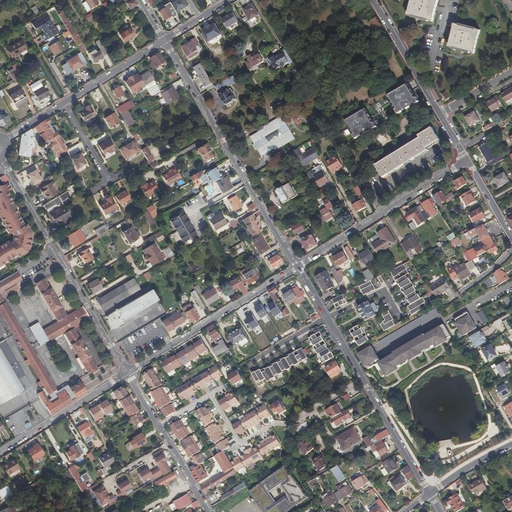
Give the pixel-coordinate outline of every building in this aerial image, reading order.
[(96,0),(84,0),(90,8),(98,3),(96,0)] [(137,4),(134,0),(124,0),(127,4),(129,8),(132,7),(135,5),(137,4)] [(182,0),(176,0),(170,4),(175,12),(186,6),(182,0)] [(377,27),(381,25),(377,18),(376,17),(366,0),(362,0),(374,18),(372,19),(377,27)] [(413,17),(414,17),(429,20),(429,21),(434,22),(435,18),(434,18),(435,10),(437,3),(438,3),(439,0),(412,0),(410,11),(409,12),(408,16),(413,17)] [(244,9),(250,20),(258,14),(253,4),(244,9)] [(165,7),(158,11),(163,20),(170,16),(165,7)] [(60,12),(58,13),(59,15),(62,20),(68,30),(68,31),(70,33),(78,48),(81,51),(81,53),(85,50),(80,42),(73,30),(65,17),(61,10),(59,11),(60,12)] [(227,28),(239,21),(233,12),(229,15),(226,17),(222,19),(227,28)] [(33,22),(36,28),(39,26),(40,29),(43,34),(40,35),(44,41),(58,32),(57,30),(56,31),(54,27),(51,21),(46,14),(33,22)] [(207,28),(202,31),(209,42),(222,34),(216,23),(211,26),(207,28)] [(459,25),(455,23),(454,27),(454,28),(453,33),(451,42),(450,42),(448,47),(453,48),(454,48),(471,52),(471,53),(475,54),(476,50),(475,49),(479,35),(481,35),(482,31),(477,29),(477,30),(460,25),(459,25)] [(123,32),(119,34),(124,41),(134,36),(134,35),(129,28),(126,30),(125,29),(122,30),(123,32)] [(360,29),(346,36),(338,41),(343,49),(364,36),(360,29)] [(391,41),(385,31),(376,36),(382,46),(391,41)] [(192,40),(193,42),(184,47),(190,59),(194,57),(195,59),(201,56),(200,54),(200,53),(198,50),(202,48),(197,39),(196,38),(192,40)] [(22,39),(6,48),(11,57),(15,55),(19,53),(19,52),(27,47),(22,39)] [(58,41),(48,47),(53,55),(63,50),(58,41)] [(108,53),(104,47),(99,50),(98,49),(97,48),(88,53),(93,61),(100,58),(107,54),(108,53)] [(269,59),(276,70),(282,66),(284,66),(285,64),(288,62),(290,65),(293,63),(285,49),(285,48),(281,50),(282,51),(278,53),(279,55),(275,58),(274,56),(269,59)] [(81,53),(81,51),(66,61),(66,62),(61,66),(67,75),(75,70),(87,62),(83,55),(81,53)] [(152,65),(154,65),(155,67),(164,61),(159,52),(150,58),(152,61),(150,62),(152,65)] [(247,58),(249,60),(246,61),(250,69),(264,61),(259,54),(257,55),(255,53),(247,58)] [(12,65),(13,68),(15,71),(18,75),(21,74),(15,64),(12,65)] [(201,64),(195,67),(208,90),(214,86),(201,64)] [(15,71),(13,68),(10,70),(11,72),(10,73),(15,81),(19,78),(18,75),(15,71)] [(149,70),(139,76),(144,83),(145,85),(154,79),(149,70)] [(144,83),(137,72),(133,74),(124,80),(132,94),(136,92),(141,88),(145,86),(145,85),(144,83)] [(218,82),(219,84),(222,82),(229,78),(227,74),(221,77),(222,79),(218,82)] [(222,82),(219,84),(217,85),(215,86),(218,91),(229,85),(229,86),(237,81),(233,75),(229,78),(222,82)] [(272,86),(274,89),(285,82),(283,79),(272,86)] [(29,85),(33,91),(40,88),(40,86),(40,85),(40,83),(39,82),(38,81),(36,81),(29,85)] [(419,100),(408,83),(387,96),(397,113),(419,100)] [(156,84),(148,89),(152,96),(159,91),(160,91),(156,84)] [(40,88),(33,91),(38,100),(48,94),(43,86),(40,88)] [(112,90),(117,98),(122,95),(120,92),(122,90),(120,86),(118,88),(117,87),(116,88),(115,86),(114,87),(115,88),(112,90)] [(173,87),(161,94),(167,104),(171,101),(176,99),(179,97),(173,87)] [(220,94),(227,105),(228,104),(236,100),(232,93),(234,92),(231,88),(220,94)] [(511,99),(511,88),(501,95),(506,103),(511,99)] [(21,89),(9,96),(13,101),(15,101),(18,105),(19,105),(20,105),(21,103),(28,100),(21,89)] [(450,99),(446,93),(442,96),(445,102),(450,99)] [(494,100),(492,101),(487,105),(492,114),(500,109),(500,108),(503,106),(497,96),(494,98),(494,100)] [(120,114),(127,110),(133,107),(131,104),(125,107),(124,105),(118,109),(120,114)] [(95,115),(90,105),(85,107),(86,108),(79,112),(85,121),(95,115)] [(377,125),(366,108),(344,121),(355,139),(377,125)] [(127,110),(120,114),(124,121),(131,117),(127,110)] [(114,113),(106,118),(111,127),(119,122),(114,113)] [(474,113),(465,119),(470,128),(480,122),(474,113)] [(265,128),(250,136),(254,143),(252,144),(255,149),(257,148),(261,156),(274,148),(275,149),(295,138),(282,116),(264,126),(265,128)] [(378,125),(383,121),(379,116),(375,120),(378,125)] [(131,117),(124,121),(128,127),(134,123),(131,117)] [(50,121),(48,118),(43,121),(40,123),(45,131),(50,139),(55,136),(62,149),(64,150),(68,148),(65,142),(63,143),(61,139),(56,131),(55,132),(49,122),(50,121)] [(40,123),(35,126),(40,134),(45,131),(40,123)] [(376,166),(384,178),(428,150),(427,148),(440,140),(432,127),(419,135),(420,137),(376,166)] [(31,129),(22,134),(19,154),(30,156),(31,148),(34,148),(36,137),(35,136),(34,137),(31,129)] [(55,136),(50,139),(49,139),(57,152),(62,149),(55,136)] [(99,144),(104,153),(110,150),(111,151),(115,148),(109,138),(99,144)] [(141,149),(135,140),(120,150),(126,160),(141,149)] [(201,153),(207,164),(215,159),(213,155),(212,155),(210,152),(211,151),(210,148),(209,148),(206,144),(197,149),(200,153),(201,153)] [(146,147),(141,150),(152,168),(158,165),(156,162),(153,163),(151,160),(153,159),(146,147)] [(496,160),(489,147),(481,151),(490,164),(496,160)] [(303,166),(319,157),(314,148),(298,157),(303,166)] [(81,152),(72,158),(77,168),(87,162),(81,152)] [(326,163),(332,172),(343,166),(337,156),(326,163)] [(0,174),(2,177),(0,178),(0,179),(3,184),(6,182),(9,181),(0,166),(0,174)] [(181,177),(175,167),(171,169),(172,170),(169,172),(162,175),(168,185),(181,177)] [(217,167),(204,174),(200,177),(204,183),(207,181),(209,184),(215,181),(216,180),(222,176),(217,167)] [(191,177),(193,181),(200,177),(204,174),(202,171),(191,177)] [(320,187),(329,181),(324,172),(315,177),(320,187)] [(504,173),(495,178),(499,187),(509,181),(504,173)] [(230,183),(225,174),(222,176),(216,180),(220,187),(223,193),(232,187),(230,183)] [(462,177),(454,182),(456,186),(454,188),(456,191),(467,184),(462,177)] [(159,189),(154,180),(148,184),(146,185),(145,184),(141,186),(147,196),(159,189)] [(6,182),(3,184),(2,184),(0,184),(0,220),(1,222),(2,222),(10,234),(11,234),(12,236),(11,241),(8,243),(7,241),(0,245),(0,264),(4,262),(3,261),(15,254),(16,256),(17,256),(25,251),(26,249),(27,249),(31,235),(30,235),(30,232),(25,223),(23,225),(16,212),(17,212),(13,206),(10,199),(6,191),(10,188),(6,182)] [(44,192),(48,198),(58,193),(52,183),(51,182),(40,189),(42,193),(43,192),(44,192)] [(276,190),(284,204),(296,196),(289,183),(276,190)] [(126,190),(116,196),(121,205),(131,199),(126,190)] [(439,205),(446,201),(447,200),(442,191),(434,197),(439,205)] [(470,191),(461,196),(467,207),(476,202),(470,191)] [(43,205),(46,210),(62,200),(59,196),(43,205)] [(235,196),(228,200),(234,211),(242,207),(235,196)] [(118,207),(112,197),(107,200),(108,201),(100,205),(106,214),(118,207)] [(328,207),(324,201),(323,199),(322,197),(318,199),(321,205),(319,207),(321,211),(328,207)] [(434,203),(431,198),(422,204),(427,211),(428,211),(431,215),(436,212),(432,204),(434,203)] [(329,199),(324,201),(328,207),(329,209),(334,206),(329,199)] [(62,200),(46,210),(50,217),(52,216),(57,225),(71,217),(67,208),(62,200)] [(362,200),(353,205),(352,206),(356,213),(357,213),(366,207),(362,200)] [(247,207),(249,211),(256,207),(254,203),(247,207)] [(328,207),(321,211),(325,217),(331,213),(329,209),(328,207)] [(426,222),(421,213),(418,207),(411,211),(412,214),(408,217),(411,221),(414,219),(415,218),(420,226),(426,222)] [(154,208),(149,211),(153,218),(159,216),(154,208)] [(480,209),(470,215),(474,223),(485,217),(480,209)] [(183,213),(170,220),(183,242),(196,234),(183,213)] [(221,217),(222,216),(220,213),(214,216),(215,217),(209,220),(215,230),(226,224),(221,217)] [(258,222),(259,221),(257,217),(256,218),(254,215),(252,215),(244,220),(253,236),(263,231),(260,225),(259,225),(258,222)] [(10,234),(2,222),(0,223),(0,224),(8,235),(10,234)] [(459,222),(453,226),(457,232),(463,228),(459,222)] [(95,230),(98,236),(100,235),(110,229),(106,223),(95,230)] [(301,223),(291,228),(295,235),(305,229),(301,223)] [(471,231),(469,233),(471,238),(478,234),(483,244),(481,245),(466,252),(471,261),(487,253),(488,255),(498,250),(495,244),(494,245),(491,241),(484,225),(471,231)] [(133,226),(123,232),(130,243),(140,238),(133,226)] [(79,228),(68,235),(70,238),(74,244),(74,246),(85,239),(79,228)] [(386,228),(378,233),(381,239),(372,245),(377,253),(395,242),(386,228)] [(147,239),(149,242),(163,234),(162,233),(161,231),(147,239)] [(173,237),(175,242),(180,240),(176,232),(168,236),(169,239),(173,237)] [(449,240),(456,237),(453,232),(447,236),(449,240)] [(252,240),(260,254),(269,249),(264,239),(263,240),(262,238),(263,237),(262,235),(252,240)] [(312,235),(302,241),(308,251),(318,245),(312,235)] [(453,248),(462,244),(459,237),(450,241),(453,248)] [(414,238),(401,246),(408,257),(411,255),(409,251),(410,251),(409,249),(410,248),(412,251),(415,249),(418,255),(422,252),(414,238)] [(147,254),(145,259),(151,260),(150,262),(152,265),(164,258),(155,243),(143,250),(145,253),(146,253),(147,254)] [(348,246),(344,249),(352,262),(356,260),(348,246)] [(83,257),(86,262),(94,258),(88,248),(78,253),(81,258),(83,257)] [(374,259),(368,249),(358,255),(363,265),(374,259)] [(343,252),(333,257),(338,267),(348,262),(343,252)] [(16,256),(15,254),(3,261),(4,262),(4,263),(16,256)] [(128,263),(133,260),(129,254),(124,256),(128,263)] [(276,255),(268,260),(272,268),(281,262),(276,255)] [(464,265),(466,268),(469,272),(475,268),(471,262),(464,265)] [(463,264),(459,267),(460,270),(452,274),(455,279),(457,284),(465,279),(465,277),(467,276),(467,277),(470,276),(466,268),(464,265),(463,264)] [(407,269),(405,265),(391,272),(393,276),(394,276),(395,278),(394,278),(396,282),(399,286),(400,285),(402,289),(401,290),(404,294),(405,294),(407,298),(406,298),(408,302),(409,302),(412,306),(409,308),(410,311),(411,310),(412,312),(411,312),(413,316),(428,308),(426,304),(427,304),(424,299),(422,300),(419,295),(418,296),(416,292),(417,291),(415,287),(414,287),(412,284),(412,283),(410,279),(409,280),(406,276),(409,274),(407,270),(407,269)] [(250,268),(250,270),(242,274),(248,284),(257,278),(251,267),(250,268)] [(443,271),(450,283),(455,279),(452,274),(450,272),(448,268),(443,271)] [(370,282),(371,281),(376,279),(370,269),(364,272),(368,280),(370,282)] [(502,269),(494,274),(500,285),(509,279),(507,275),(506,276),(502,269)] [(15,272),(0,280),(0,292),(16,283),(21,280),(17,271),(15,272)] [(335,287),(326,272),(317,278),(326,292),(335,287)] [(240,273),(237,275),(238,276),(243,284),(246,282),(240,273)] [(243,284),(238,276),(229,282),(232,287),(237,285),(238,287),(243,295),(248,292),(243,284)] [(36,283),(35,283),(42,293),(41,294),(51,311),(57,321),(55,322),(58,328),(47,335),(50,341),(54,339),(57,343),(60,343),(63,342),(62,341),(64,340),(68,346),(70,344),(78,356),(80,361),(81,360),(82,362),(79,363),(82,368),(85,367),(88,373),(96,368),(89,355),(90,355),(80,338),(79,338),(73,328),(89,318),(82,306),(66,315),(60,306),(61,306),(51,288),(50,289),(44,278),(36,283)] [(134,278),(97,300),(103,311),(141,288),(134,278)] [(89,283),(94,292),(103,287),(101,285),(104,283),(102,280),(99,281),(98,279),(89,283)] [(430,287),(435,297),(444,292),(445,293),(450,289),(444,279),(430,287)] [(371,281),(370,282),(367,283),(360,287),(362,291),(364,295),(376,290),(373,284),(373,285),(371,281)] [(203,303),(190,282),(189,283),(190,286),(189,286),(199,305),(203,303)] [(0,301),(3,300),(1,296),(5,293),(6,295),(19,288),(16,283),(0,292),(0,301)] [(151,302),(158,298),(151,285),(143,289),(144,291),(151,302)] [(292,288),(293,290),(283,296),(288,304),(296,298),(300,303),(303,300),(301,297),(303,296),(301,291),(299,292),(295,285),(292,288)] [(275,287),(268,291),(275,302),(278,300),(274,294),(278,292),(275,287)] [(214,288),(202,295),(207,304),(219,297),(214,288)] [(144,291),(138,295),(139,297),(106,316),(113,328),(135,315),(134,313),(151,302),(144,291)] [(337,308),(348,303),(346,299),(344,295),(334,300),(335,304),(337,308)] [(258,298),(252,302),(261,319),(268,315),(258,298)] [(55,389),(29,345),(4,302),(0,304),(0,312),(40,382),(47,393),(55,389)] [(369,302),(358,308),(366,322),(376,316),(375,312),(379,310),(375,303),(371,305),(369,302)] [(189,304),(182,309),(182,310),(190,322),(199,316),(196,312),(193,308),(192,309),(189,304)] [(242,307),(237,310),(243,319),(242,320),(245,325),(256,319),(252,313),(249,315),(246,310),(244,311),(242,307)] [(440,315),(437,309),(378,343),(382,349),(440,315)] [(185,320),(180,311),(168,318),(162,321),(168,331),(173,328),(185,320)] [(386,332),(396,326),(394,321),(395,321),(390,311),(383,315),(387,321),(384,323),(385,324),(382,325),(386,332)] [(485,326),(490,323),(483,311),(477,314),(485,326)] [(468,313),(456,320),(465,336),(477,328),(468,313)] [(37,322),(29,326),(39,344),(48,340),(37,322)] [(55,322),(43,329),(47,335),(58,328),(55,322)] [(215,357),(229,349),(214,325),(208,329),(217,344),(213,346),(212,349),(211,349),(215,357)] [(359,343),(361,347),(370,341),(368,337),(366,332),(364,328),(362,328),(361,325),(351,331),(353,335),(354,335),(356,338),(355,339),(358,343),(359,343)] [(372,347),(360,354),(369,369),(377,365),(384,377),(402,366),(401,364),(433,346),(434,347),(452,337),(445,325),(427,336),(426,334),(395,352),(395,354),(381,362),(372,347)] [(246,337),(241,327),(228,335),(233,344),(246,337)] [(322,365),(335,357),(332,352),(331,352),(328,348),(325,344),(326,343),(322,338),(323,337),(320,333),(317,327),(309,332),(312,338),(307,341),(310,345),(312,348),(311,349),(314,351),(317,355),(318,355),(320,359),(319,360),(322,365)] [(468,338),(474,351),(486,344),(485,341),(486,340),(483,333),(481,334),(480,331),(468,338)] [(3,340),(0,341),(0,403),(17,393),(17,394),(31,387),(3,340)] [(195,350),(196,352),(197,352),(199,354),(206,349),(201,340),(193,345),(194,346),(196,349),(195,350)] [(491,345),(482,350),(489,362),(498,357),(495,352),(494,350),(491,345)] [(192,346),(185,350),(191,361),(198,356),(196,352),(195,350),(196,349),(194,346),(193,347),(192,346)] [(255,378),(259,385),(265,382),(263,378),(267,376),(269,379),(272,377),(272,378),(277,375),(276,374),(280,372),(281,374),(284,372),(283,371),(286,369),(287,370),(291,368),(290,367),(295,365),(295,366),(304,361),(304,360),(309,358),(302,347),(298,349),(297,349),(293,351),(293,352),(289,354),(288,353),(283,356),(284,357),(279,359),(279,358),(274,361),(275,362),(270,364),(270,363),(266,365),(265,365),(262,367),(261,366),(252,371),(255,377),(255,378)] [(191,361),(185,350),(177,355),(178,356),(176,357),(178,360),(179,359),(181,362),(183,366),(191,361)] [(175,356),(169,360),(174,369),(181,365),(179,363),(181,362),(179,359),(178,360),(176,357),(175,356)] [(174,369),(169,360),(162,364),(168,373),(174,369)] [(343,370),(337,361),(327,367),(333,378),(342,372),(341,371),(343,370)] [(506,365),(504,362),(496,366),(502,377),(510,372),(508,368),(509,368),(507,365),(506,365)] [(219,376),(221,374),(217,368),(216,366),(209,370),(210,373),(212,375),(210,376),(211,378),(213,377),(215,380),(218,378),(217,377),(219,376)] [(238,368),(227,374),(233,385),(244,379),(238,368)] [(148,382),(157,377),(153,369),(143,375),(148,382)] [(207,371),(200,376),(206,386),(209,384),(208,382),(210,381),(212,380),(211,378),(210,376),(212,375),(210,373),(209,374),(207,371)] [(206,386),(200,376),(193,380),(194,383),(193,384),(194,386),(195,385),(197,386),(198,389),(200,387),(202,386),(203,388),(206,386)] [(162,384),(157,377),(148,382),(152,390),(153,390),(156,388),(157,390),(160,388),(159,386),(162,384)] [(191,381),(184,386),(190,396),(194,394),(192,392),(194,391),(196,390),(195,387),(197,386),(195,385),(194,386),(193,384),(191,381)] [(75,398),(85,392),(83,389),(79,382),(69,388),(75,398)] [(502,397),(511,393),(506,383),(497,387),(502,397)] [(68,390),(65,384),(61,386),(63,389),(63,390),(67,396),(69,396),(67,391),(68,390)] [(117,399),(121,397),(124,395),(125,397),(127,395),(122,386),(112,391),(117,399)] [(156,388),(153,390),(154,391),(152,393),(156,400),(167,394),(163,386),(160,388),(157,390),(156,388)] [(190,396),(184,386),(177,390),(182,398),(184,397),(186,396),(187,398),(190,396)] [(39,391),(37,392),(41,399),(42,402),(50,414),(70,401),(67,396),(63,390),(58,393),(56,394),(59,398),(50,404),(48,400),(47,400),(45,396),(43,398),(39,391)] [(228,394),(224,396),(231,407),(238,402),(236,398),(233,393),(230,395),(229,396),(228,394)] [(172,401),(167,394),(156,400),(161,408),(163,407),(164,408),(166,407),(165,405),(169,403),(172,401)] [(118,401),(123,408),(133,403),(128,395),(127,395),(125,397),(124,395),(121,397),(122,399),(118,401)] [(231,407),(224,396),(221,398),(222,400),(221,400),(219,402),(224,411),(231,407)] [(105,414),(113,410),(110,405),(107,399),(99,404),(100,406),(98,408),(101,413),(103,411),(105,414)] [(284,411),(278,400),(272,404),(273,405),(270,407),(274,413),(277,411),(279,414),(284,411)] [(133,403),(123,408),(127,416),(131,414),(132,415),(135,413),(134,412),(137,410),(133,403)] [(162,409),(167,417),(177,411),(172,404),(170,405),(169,403),(165,405),(166,407),(164,408),(162,409)] [(342,412),(337,403),(326,409),(328,413),(329,412),(331,415),(332,418),(333,417),(342,412)] [(102,416),(101,413),(98,408),(100,406),(99,404),(89,410),(95,420),(102,416)] [(197,411),(202,419),(213,412),(211,409),(209,410),(208,409),(206,406),(197,411)] [(267,418),(271,416),(264,406),(257,410),(259,413),(260,414),(258,415),(259,417),(260,416),(262,418),(264,417),(266,416),(267,418)] [(128,417),(132,425),(140,420),(142,419),(137,410),(134,412),(135,413),(132,415),(128,417)] [(255,411),(248,416),(254,426),(257,424),(256,422),(258,421),(260,420),(259,417),(258,415),(260,414),(259,413),(257,414),(255,411)] [(213,412),(202,419),(206,427),(208,425),(210,424),(211,426),(215,424),(214,422),(216,421),(214,418),(216,417),(213,412)] [(342,412),(333,417),(336,425),(346,420),(342,412)] [(254,426),(248,416),(241,420),(242,423),(240,424),(241,426),(244,426),(244,427),(245,429),(248,427),(250,426),(251,428),(254,426)] [(332,419),(328,422),(333,429),(337,426),(332,419)] [(171,426),(176,433),(185,428),(181,420),(171,426)] [(85,422),(76,427),(80,434),(83,432),(85,436),(91,432),(85,422)] [(239,422),(232,426),(233,427),(237,434),(239,432),(241,432),(242,433),(245,431),(243,428),(244,427),(244,426),(241,426),(240,424),(239,422)] [(210,424),(208,425),(210,427),(207,429),(211,436),(223,430),(221,426),(219,427),(218,426),(217,423),(215,424),(211,426),(210,424)] [(185,428),(176,433),(180,441),(182,440),(184,439),(185,440),(188,438),(187,437),(190,435),(185,428)] [(344,450),(360,441),(353,429),(344,434),(345,436),(338,440),(344,450)] [(367,444),(369,447),(371,445),(382,439),(390,435),(386,429),(380,433),(381,434),(371,440),(369,436),(368,436),(364,439),(367,444)] [(225,433),(223,430),(211,436),(216,444),(218,443),(221,441),(221,443),(224,441),(224,440),(226,438),(224,435),(223,434),(225,433)] [(137,446),(145,441),(140,432),(131,437),(132,439),(128,441),(132,448),(133,447),(136,445),(137,446)] [(269,436),(266,438),(273,450),(281,445),(275,435),(272,437),(270,438),(269,436)] [(186,450),(197,444),(192,436),(188,438),(185,440),(184,439),(182,440),(182,442),(181,443),(186,450)] [(258,445),(260,449),(261,451),(260,452),(262,455),(263,454),(264,455),(273,450),(266,438),(262,441),(263,443),(261,444),(258,445)] [(221,441),(218,443),(219,444),(217,446),(221,453),(225,451),(231,447),(229,444),(228,443),(230,442),(228,439),(224,441),(221,443),(221,441)] [(306,439),(298,445),(306,455),(314,448),(310,442),(309,443),(306,439)] [(366,448),(362,451),(364,453),(372,448),(374,452),(377,450),(381,456),(389,452),(382,439),(371,445),(369,447),(366,448)] [(132,448),(128,441),(123,444),(128,452),(133,448),(133,447),(132,448)] [(32,447),(27,450),(32,460),(43,453),(36,442),(31,445),(32,447)] [(70,449),(65,451),(70,459),(83,452),(77,442),(73,444),(72,444),(69,447),(70,449)] [(186,450),(191,460),(195,458),(194,456),(196,454),(201,451),(197,444),(186,450)] [(251,448),(248,450),(255,462),(263,458),(262,455),(260,452),(261,451),(260,449),(258,450),(257,448),(253,450),(251,448)] [(148,476),(151,480),(169,469),(164,461),(166,459),(162,452),(161,452),(159,449),(153,453),(155,456),(153,458),(157,464),(159,466),(150,471),(147,467),(138,473),(142,479),(148,476)] [(255,462),(248,450),(245,453),(246,454),(242,457),(243,459),(241,460),(242,463),(244,462),(245,464),(247,467),(255,462)] [(91,451),(86,454),(90,461),(94,458),(91,451)] [(108,451),(98,457),(103,467),(113,460),(108,451)] [(234,468),(231,463),(227,455),(225,451),(221,453),(217,455),(220,460),(217,462),(224,474),(234,468)] [(196,467),(201,464),(206,462),(201,454),(197,456),(196,454),(194,456),(195,458),(191,460),(196,467)] [(321,455),(313,460),(321,470),(328,464),(321,455)] [(236,460),(234,461),(231,463),(234,468),(237,472),(245,467),(244,465),(245,464),(244,462),(242,463),(241,460),(238,456),(235,458),(236,460)] [(9,461),(2,466),(7,474),(18,468),(12,458),(8,460),(9,461)] [(390,459),(382,464),(385,468),(388,473),(396,468),(390,459)] [(201,464),(191,470),(198,483),(208,477),(201,464)] [(267,511),(281,511),(306,496),(286,466),(262,482),(269,493),(281,485),(287,495),(269,506),(268,505),(264,507),(267,511)] [(408,466),(397,474),(403,471),(408,480),(414,476),(408,466)] [(85,488),(74,468),(69,471),(80,491),(85,488)] [(224,474),(201,488),(204,493),(215,487),(215,486),(227,479),(226,476),(233,472),(234,475),(238,473),(237,472),(234,468),(224,474)] [(175,476),(173,472),(153,483),(156,487),(162,484),(163,486),(167,484),(165,482),(175,476)] [(370,481),(365,475),(362,477),(361,477),(352,482),(357,490),(366,485),(366,484),(370,481)] [(394,477),(389,481),(392,484),(398,492),(406,485),(400,478),(397,480),(394,477)] [(318,482),(316,478),(309,482),(311,486),(318,482)] [(478,481),(471,486),(476,494),(487,488),(482,478),(478,480),(478,481)] [(116,491),(120,498),(126,494),(124,490),(130,486),(126,479),(117,485),(120,489),(116,491)] [(107,500),(109,504),(116,501),(112,494),(108,496),(101,485),(98,486),(96,482),(90,486),(101,504),(107,500)] [(342,489),(335,493),(339,500),(342,499),(352,493),(348,485),(347,486),(347,485),(342,487),(342,489)] [(190,503),(191,502),(186,493),(172,501),(177,510),(190,503)] [(339,500),(335,493),(333,494),(332,493),(329,495),(327,493),(322,496),(326,503),(324,504),(325,505),(327,504),(328,507),(339,500)] [(454,507),(453,507),(455,511),(456,511),(465,507),(462,503),(458,495),(457,494),(447,500),(450,505),(451,504),(452,503),(454,507)] [(220,511),(224,511),(231,508),(227,502),(218,507),(220,511)]
